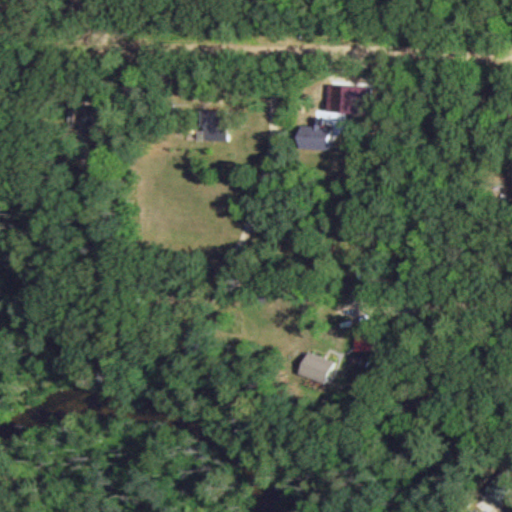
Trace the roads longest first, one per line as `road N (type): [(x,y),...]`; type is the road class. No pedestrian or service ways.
road 1 (residential): [(53,41),(511,49)]
road 2 (residential): [(511,307),(375,303)]
